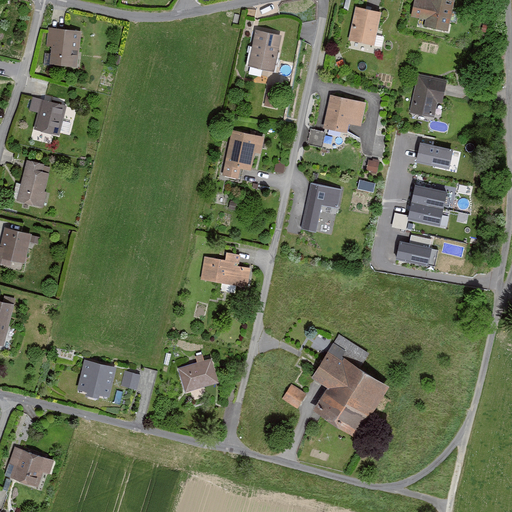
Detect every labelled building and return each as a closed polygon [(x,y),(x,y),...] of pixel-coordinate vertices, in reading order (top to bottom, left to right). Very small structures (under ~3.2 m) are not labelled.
[(414,0),(411,17),(427,20),(426,27),(448,31),(453,0),(414,0)] [(381,13),(356,8),(349,40),(375,45),(381,13)] [(81,29),(49,26),(47,45),(52,45),(50,62),(77,64),(81,29)] [(282,34),(257,29),(249,64),(274,70),(282,34)] [(447,80),(418,74),(410,113),(435,118),(437,103),(442,103),(447,80)] [(68,104),(33,96),(30,110),(37,112),(33,128),(61,134),(68,104)] [(367,103),(331,96),(324,128),(347,133),(349,123),(362,126),(367,103)] [(311,127),(307,142),(319,145),(323,130),(311,127)] [(264,137),(232,131),(224,176),(239,179),(241,168),(251,170),(254,152),(261,153),(264,137)] [(453,147),(420,141),(416,160),(449,167),(453,147)] [(51,163),(26,158),(18,198),(43,203),(51,163)] [(362,179),(361,186),(375,188),(376,181),(362,179)] [(446,189),(415,183),(412,200),(443,206),(446,189)] [(337,210),(341,190),(310,184),(300,230),(316,233),(322,206),(337,210)] [(440,223),(443,206),(412,200),(408,217),(440,223)] [(32,231),(3,225),(0,240),(0,263),(10,265),(11,258),(26,261),(32,231)] [(401,239),(397,257),(434,266),(438,250),(428,247),(430,238),(412,234),(410,241),(401,239)] [(225,261),(205,258),(201,280),(249,288),(253,267),(239,264),(241,256),(227,253),(225,261)] [(14,305),(0,300),(0,344),(3,345),(14,305)] [(357,437),(390,385),(330,348),(312,377),(327,387),(313,410),(357,437)] [(210,359),(178,369),(185,392),(217,382),(210,359)] [(115,367),(84,360),(77,389),(108,396),(115,367)] [(139,375),(125,372),(122,386),(137,389),(139,375)] [(307,394),(291,385),(283,399),(298,408),(307,394)] [(53,461),(15,447),(9,464),(14,466),(10,476),(37,486),(42,472),(49,474),(53,461)]
